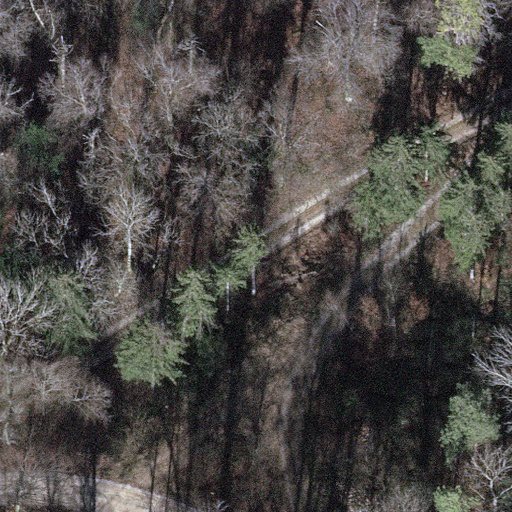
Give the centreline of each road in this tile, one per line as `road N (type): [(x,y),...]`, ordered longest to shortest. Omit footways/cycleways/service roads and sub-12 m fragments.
road 1 (track): [(0,420),(511,115)]
road 2 (track): [(289,511),(287,454),(319,342),(511,119)]
road 3 (track): [(0,225),(57,220),(282,252)]
road 4 (track): [(197,511),(141,485),(0,487)]
